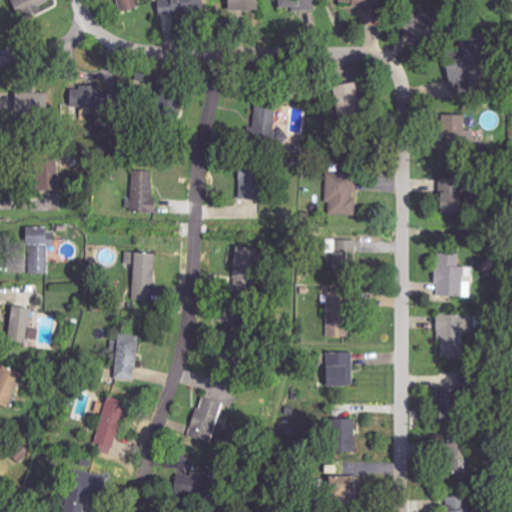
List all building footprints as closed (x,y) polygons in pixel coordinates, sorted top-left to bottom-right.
[(11,0),(18,17),(51,5),(48,0),(11,0)] [(116,0),(119,12),(138,8),(136,0),(116,0)] [(277,0),(278,9),(293,8),(293,12),(314,11),(313,0),(277,0)] [(374,8),(374,0),(338,0),(339,2),(374,8)] [(160,16),(165,15),(167,21),(177,18),(174,5),(158,9),(160,16)] [(436,23),(410,15),(404,33),(430,42),(436,23)] [(444,49),(449,90),(471,88),(466,46),(444,49)] [(355,84),(334,85),(335,116),(356,115),(355,84)] [(98,108),(98,86),(78,85),(78,89),(69,89),(69,107),(98,108)] [(51,94),(14,93),(13,111),(50,112),(51,94)] [(253,107),(255,141),(285,140),(284,130),(275,131),(274,105),(253,107)] [(463,116),(440,115),(439,143),(472,144),(472,132),(463,132),(463,116)] [(33,162),(34,191),(56,191),(55,161),(33,162)] [(153,172),(132,171),(131,212),(153,213),(153,172)] [(254,172),(238,173),(238,199),(255,199),(254,172)] [(355,216),(356,175),(327,174),(326,215),(355,216)] [(457,193),(437,194),(438,214),(458,213),(457,193)] [(48,246),(56,246),(56,232),(47,232),(47,228),(25,228),(25,245),(29,245),(30,274),(49,274),(48,246)] [(356,240),(328,240),(327,258),(356,258),(356,240)] [(234,266),(252,266),(251,247),(234,248),(234,266)] [(133,299),(153,300),(155,253),(126,252),(126,264),(134,265),(133,299)] [(463,297),(463,277),(472,277),(472,267),(460,267),(460,253),(437,254),(437,285),(439,285),(439,297),(463,297)] [(328,293),(327,336),(345,337),(347,294),(328,293)] [(35,309),(10,308),(9,341),(34,342),(35,309)] [(439,353),(465,352),(464,314),(438,315),(439,353)] [(237,332),(220,331),(219,346),(236,347),(237,332)] [(116,379),(138,379),(138,335),(116,335),(116,379)] [(353,353),(325,353),(326,387),(353,386),(353,353)] [(0,402),(9,406),(22,374),(2,366),(0,370),(0,402)] [(453,388),(441,388),(441,401),(453,401),(453,388)] [(223,403),(204,396),(190,436),(210,443),(223,403)] [(114,448),(125,402),(106,397),(96,444),(114,448)] [(355,419),(331,420),(331,452),(356,452),(355,419)] [(465,474),(465,460),(457,460),(456,444),(439,445),(440,474),(465,474)] [(65,511),(84,511),(87,494),(102,496),(105,476),(73,470),(65,511)] [(461,497),(445,498),(445,509),(462,509),(461,497)]
